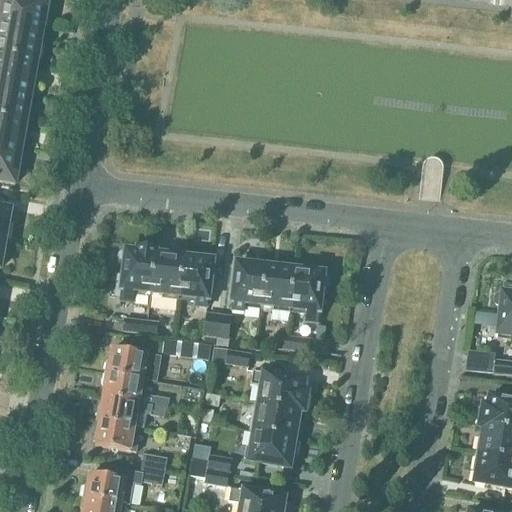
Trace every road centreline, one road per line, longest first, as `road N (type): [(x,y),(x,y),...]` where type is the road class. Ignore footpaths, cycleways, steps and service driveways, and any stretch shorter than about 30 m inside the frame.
road 1 (residential): [(18,511),(79,187)]
road 2 (residential): [(383,223),(79,187)]
road 3 (residential): [(383,223),(333,511)]
road 4 (residential): [(417,511),(467,233)]
road 5 (residential): [(79,187),(111,0)]
